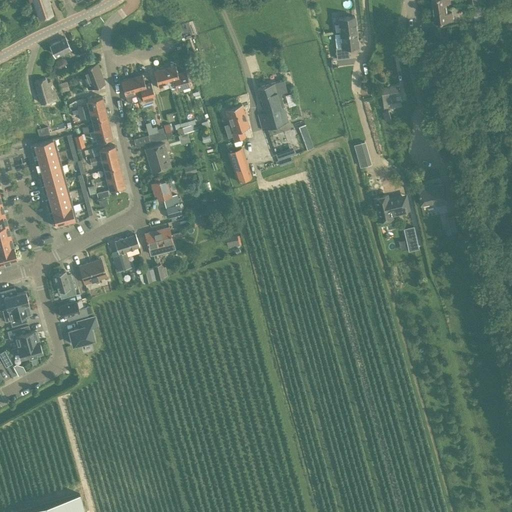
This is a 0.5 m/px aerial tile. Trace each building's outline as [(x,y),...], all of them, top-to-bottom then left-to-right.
[(47,0),(29,0),(29,1),(31,0),(33,0),(39,19),(52,14),(47,0)] [(450,0),(431,0),(433,10),(447,8),(446,3),(450,3),(450,0)] [(474,6),(475,16),(481,15),(482,22),(486,21),(485,15),(483,15),(483,14),(485,14),(484,5),(482,6),(482,5),(474,6)] [(435,22),(453,20),(452,12),(447,12),(447,8),(433,10),(435,22)] [(340,33),(356,31),(354,16),(338,18),(340,33)] [(340,33),(333,34),(335,48),(337,58),(349,57),(348,47),(358,46),(356,31),(340,33)] [(55,54),(70,47),(65,36),(50,44),(55,54)] [(62,68),(65,66),(67,63),(65,59),(60,59),(57,60),(55,64),(57,68),(62,68)] [(87,77),(101,72),(97,61),(80,68),(81,73),(85,72),(87,77)] [(175,64),(164,67),(168,82),(169,82),(170,87),(175,86),(176,88),(190,84),(186,70),(177,72),(175,64)] [(163,83),(168,82),(164,67),(154,70),(159,87),(164,86),(163,83)] [(90,82),(86,84),(87,89),(105,82),(101,72),(87,77),(90,82)] [(132,77),(136,91),(141,89),(142,92),(147,91),(142,74),(132,77)] [(45,77),(35,80),(41,102),(55,98),(50,81),(46,82),(45,77)] [(136,91),(132,77),(121,80),(127,101),(132,100),(131,96),(136,95),(135,91),(136,91)] [(261,105),(263,105),(282,100),(280,92),(287,91),(284,79),(257,87),(261,98),(259,99),(261,105)] [(399,85),(380,88),(384,108),(387,107),(387,102),(395,101),(395,95),(401,94),(399,85)] [(78,113),(104,106),(102,96),(87,100),(89,107),(83,109),(82,105),(77,107),(78,113)] [(283,104),(282,100),(263,105),(265,111),(258,113),(262,130),(288,121),(283,104)] [(249,126),(242,103),(226,109),(233,131),(231,132),(234,139),(246,135),(243,128),(249,126)] [(92,121),(107,117),(104,106),(78,113),(80,119),(85,118),(84,114),(90,113),(92,121)] [(388,110),(382,111),(385,120),(391,119),(388,110)] [(94,129),(109,126),(107,117),(92,121),(94,129)] [(166,136),(172,135),(169,123),(163,125),(166,136)] [(296,126),(305,149),(312,146),(303,123),(296,126)] [(193,124),(182,127),(183,132),(198,128),(197,126),(194,127),(193,124)] [(47,126),(37,129),(39,135),(49,132),(47,126)] [(109,126),(94,129),(97,140),(112,136),(109,126)] [(147,134),(150,142),(165,137),(163,127),(157,128),(158,131),(147,134)] [(81,134),(74,136),(78,148),(84,146),(81,134)] [(135,146),(150,142),(147,134),(133,138),(135,146)] [(34,158),(58,151),(54,137),(30,144),(34,158)] [(354,144),(358,158),(368,155),(364,141),(354,144)] [(151,171),(169,166),(163,143),(145,148),(151,171)] [(102,159),(117,155),(114,145),(99,148),(102,159)] [(277,164),(290,160),(288,154),(293,152),(291,145),(273,151),(277,164)] [(241,147),(228,151),(238,180),(251,176),(241,147)] [(34,158),(37,171),(62,164),(58,151),(34,158)] [(119,165),(117,155),(102,159),(104,169),(119,165)] [(370,163),(368,155),(358,158),(360,166),(370,163)] [(41,185),(65,178),(62,164),(37,171),(41,185)] [(185,174),(197,171),(195,164),(183,167),(185,174)] [(122,175),(119,165),(104,169),(107,179),(122,175)] [(109,189),(124,185),(122,175),(107,179),(109,189)] [(166,178),(163,179),(162,175),(153,177),(154,182),(150,183),(153,192),(155,191),(157,199),(163,197),(168,217),(182,213),(179,203),(176,194),(171,195),(166,178)] [(41,185),(45,198),(69,191),(65,178),(41,185)] [(445,202),(444,198),(445,197),(442,183),(428,187),(427,185),(417,187),(420,203),(434,200),(435,204),(445,202)] [(98,198),(109,195),(107,189),(97,192),(98,198)] [(48,211),(73,204),(69,191),(45,198),(48,211)] [(393,218),(392,214),(391,209),(404,207),(401,195),(389,198),(388,194),(375,197),(379,217),(380,221),(393,218)] [(73,204),(48,211),(52,225),(77,218),(74,210),(81,208),(79,203),(73,204)] [(204,220),(201,208),(191,210),(193,223),(204,220)] [(452,229),(463,226),(460,213),(448,216),(452,229)] [(0,238),(11,236),(8,225),(0,226),(0,238)] [(174,249),(173,242),(168,226),(145,232),(149,249),(151,255),(174,249)] [(413,226),(405,228),(410,249),(418,248),(413,226)] [(118,251),(112,252),(115,262),(117,270),(123,268),(121,260),(127,258),(125,250),(139,245),(135,233),(114,240),(118,251)] [(228,248),(239,245),(237,234),(225,236),(228,248)] [(0,250),(14,247),(11,236),(0,238),(0,250)] [(14,247),(0,250),(0,262),(17,258),(14,247)] [(85,283),(106,275),(100,258),(79,265),(85,283)] [(161,263),(153,267),(156,279),(165,277),(164,275),(162,267),(161,263)] [(149,269),(141,268),(142,273),(144,282),(151,280),(149,269)] [(65,270),(54,273),(54,275),(53,275),(55,283),(56,282),(58,291),(64,289),(66,296),(76,293),(70,273),(66,274),(65,270)] [(28,302),(29,302),(26,290),(16,293),(14,287),(0,291),(0,297),(4,297),(7,308),(28,302)] [(76,300),(59,305),(60,310),(59,311),(60,315),(62,315),(62,316),(67,315),(68,319),(87,314),(87,313),(91,312),(89,305),(79,308),(76,300)] [(7,308),(2,309),(6,320),(10,319),(12,325),(27,321),(25,315),(31,313),(28,302),(7,308)] [(81,326),(71,329),(72,335),(71,335),(73,342),(74,341),(75,343),(83,341),(83,343),(91,341),(90,338),(96,337),(92,325),(98,323),(96,315),(79,319),(81,326)] [(18,346),(38,339),(36,329),(30,331),(28,325),(8,330),(10,337),(15,335),(18,346)] [(39,340),(38,339),(18,346),(11,348),(13,353),(19,351),(21,358),(29,356),(37,354),(36,354),(42,352),(39,340)] [(5,350),(0,352),(0,355),(6,366),(11,363),(5,350)]
